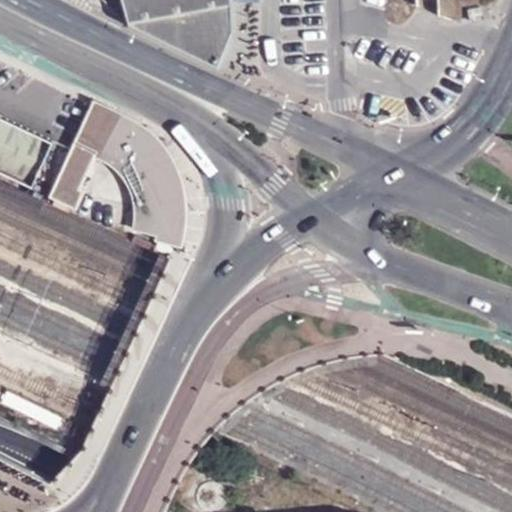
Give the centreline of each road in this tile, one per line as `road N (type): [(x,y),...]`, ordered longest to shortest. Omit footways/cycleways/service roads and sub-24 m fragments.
road 1 (primary): [(391,173),(34,0)]
road 2 (primary): [(216,271),(96,495)]
road 3 (primary): [(312,217),(511,309)]
road 4 (primary): [(0,18),(187,117)]
road 5 (motorway): [(171,511),(51,460),(0,448)]
road 6 (tertiary): [(511,56),(466,127),(391,173)]
road 7 (tertiary): [(151,511),(0,445)]
road 8 (primary): [(187,117),(224,186),(216,271)]
road 9 (primary): [(187,117),(312,217)]
road 10 (primary): [(511,234),(391,173)]
